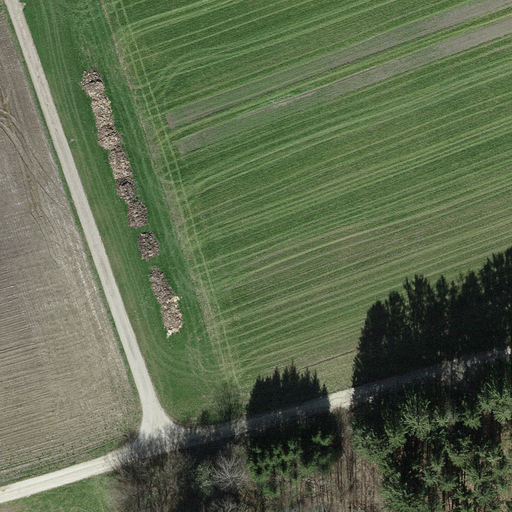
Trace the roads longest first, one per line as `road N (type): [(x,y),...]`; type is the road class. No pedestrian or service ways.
road 1 (track): [(0,491),(511,357)]
road 2 (track): [(12,0),(160,445)]
